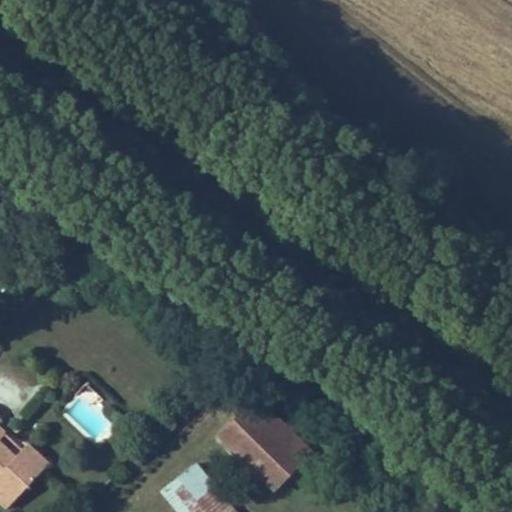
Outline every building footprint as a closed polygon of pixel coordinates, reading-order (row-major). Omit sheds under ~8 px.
[(273,372),(243,410),(302,456),(332,418),(273,372)] [(158,400),(169,411),(190,389),(178,378),(158,400)] [(25,481),(58,447),(34,424),(26,432),(11,418),(19,410),(7,398),(0,405),(0,428),(1,430),(0,431),(0,457),(4,461),(25,481)] [(34,424),(58,447),(65,439),(41,416),(34,424)] [(158,491),(174,511),(235,511),(196,462),(158,491)]
